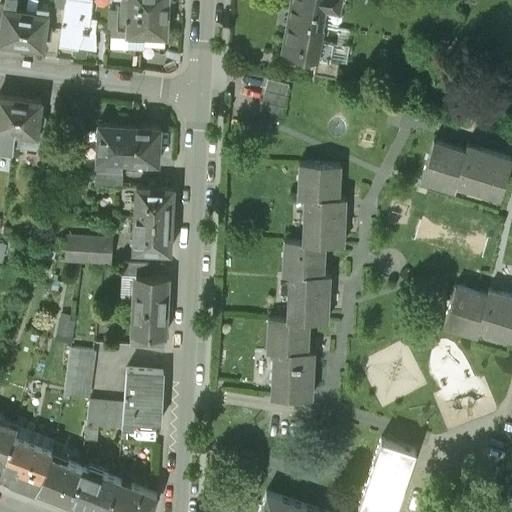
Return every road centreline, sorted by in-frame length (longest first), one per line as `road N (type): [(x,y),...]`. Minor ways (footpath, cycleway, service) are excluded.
road 1 (residential): [(200,88),(178,511)]
road 2 (residential): [(0,63),(200,88)]
